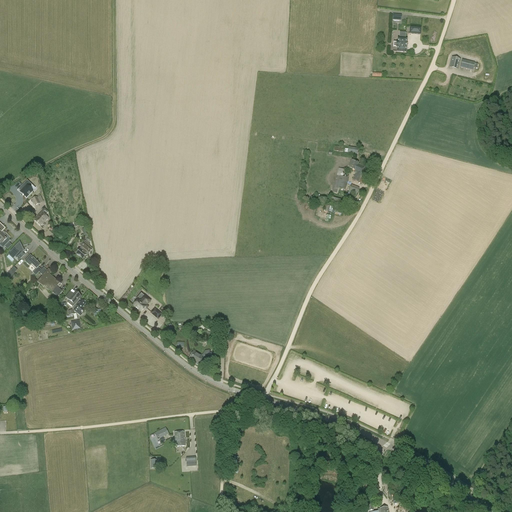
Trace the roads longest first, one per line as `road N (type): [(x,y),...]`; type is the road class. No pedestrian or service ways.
road 1 (tertiary): [(493,511),(382,442),(198,373),(0,203)]
road 2 (track): [(271,383),(310,288),(356,218),(432,65),(453,0)]
road 3 (track): [(0,188),(111,129),(113,0)]
road 4 (track): [(223,411),(0,432)]
